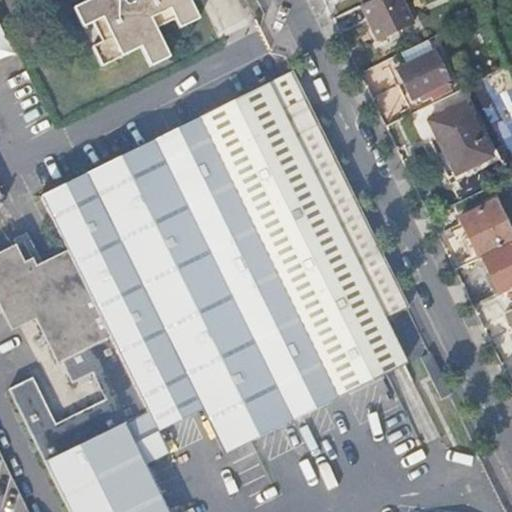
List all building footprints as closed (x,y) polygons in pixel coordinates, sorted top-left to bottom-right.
[(90,0),(74,8),(83,29),(94,24),(103,19),(112,38),(103,42),(92,47),(103,67),(141,49),(150,68),(170,59),(156,29),(151,20),(171,10),(176,20),(181,30),(201,19),(191,0),(90,0)] [(416,21),(405,0),(367,0),(361,3),(379,39),(416,21)] [(151,20),(156,29),(176,20),(171,10),(151,20)] [(103,19),(94,24),(103,42),(112,38),(103,19)] [(0,60),(14,54),(0,20),(0,60)] [(435,49),(398,67),(412,96),(449,79),(435,49)] [(343,175),(292,70),(40,197),(66,250),(147,413),(124,425),(144,465),(167,454),(156,431),(200,408),(223,454),(403,359),(382,317),(407,305),(343,175)] [(466,100),(430,118),(444,147),(436,151),(448,177),(492,155),(466,100)] [(0,511),(27,511),(0,455),(0,204),(2,203),(5,201),(0,190),(0,511)] [(466,233),(458,236),(465,251),(473,247),(478,256),(511,239),(511,235),(495,200),(459,218),(466,233)] [(147,413),(66,250),(35,266),(32,259),(25,262),(16,244),(0,251),(0,301),(5,311),(32,298),(75,381),(93,372),(106,398),(56,425),(33,379),(9,391),(46,464),(124,425),(147,413)] [(437,366),(429,351),(419,356),(418,354),(404,361),(411,375),(437,366)] [(124,425),(46,464),(69,511),(167,511),(144,465),(124,425)]
